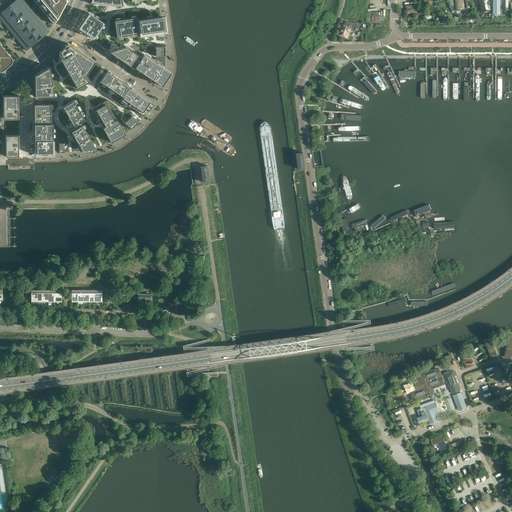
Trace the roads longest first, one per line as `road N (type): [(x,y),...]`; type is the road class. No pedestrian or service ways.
road 1 (unclassified): [(406,511),(340,375),(300,105),(302,79),(327,47),(395,38)]
road 2 (secondary): [(0,386),(403,328),(463,307),(511,277)]
road 3 (unclassified): [(0,327),(154,332),(202,319)]
road 4 (unclassified): [(248,511),(227,362)]
